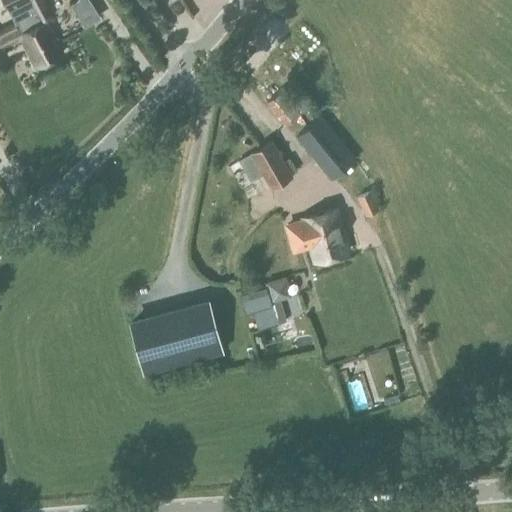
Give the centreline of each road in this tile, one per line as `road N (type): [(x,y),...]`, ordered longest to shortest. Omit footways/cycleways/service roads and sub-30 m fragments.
road 1 (unclassified): [(242,0),(112,146),(0,244)]
road 2 (unclassified): [(201,511),(511,492)]
